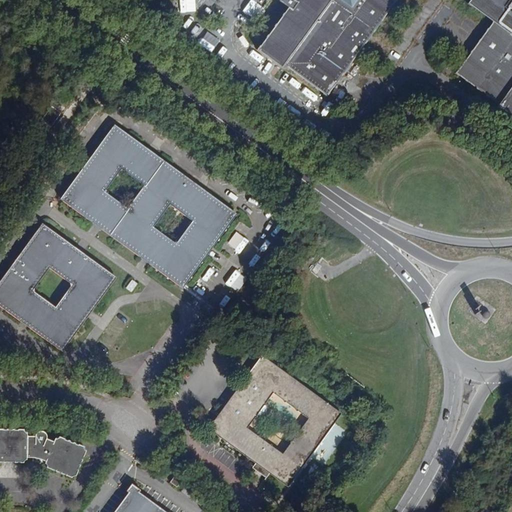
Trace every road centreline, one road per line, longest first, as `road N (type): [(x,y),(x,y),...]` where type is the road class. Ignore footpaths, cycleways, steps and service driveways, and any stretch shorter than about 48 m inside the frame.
road 1 (unclassified): [(55,0),(321,190)]
road 2 (unclassified): [(511,242),(439,238),(321,190)]
road 3 (unclassified): [(465,272),(388,236),(321,190)]
road 4 (unclassified): [(321,190),(436,309)]
road 5 (residential): [(150,441),(82,393),(0,391)]
road 6 (secondary): [(450,355),(450,413),(414,510)]
road 7 (secondary): [(414,510),(496,373)]
